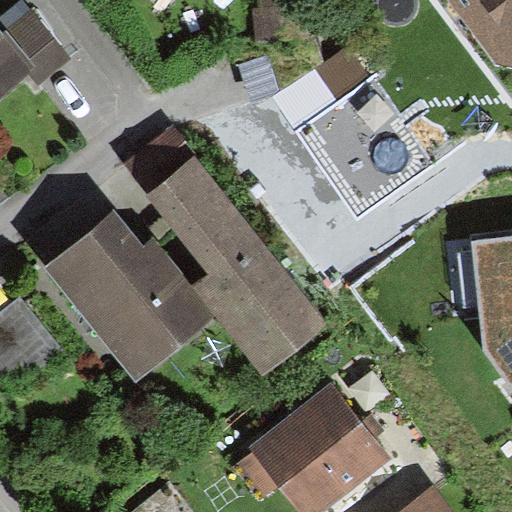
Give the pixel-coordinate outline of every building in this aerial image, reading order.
[(511,0),(450,0),(497,64),(511,65),(511,0)] [(71,59),(26,4),(0,25),(0,99),(29,75),(38,86),(71,59)] [(375,76),(298,132),(362,219),(439,163),(375,76)] [(264,385),(332,329),(171,132),(123,171),(211,279),(191,295),(214,324),(264,385)] [(214,324),(191,295),(121,210),(45,272),(138,385),(214,324)] [(511,240),(472,246),(484,342),(511,381),(511,240)] [(18,298),(0,313),(0,385),(7,394),(61,351),(18,298)] [(365,431),(331,388),(249,453),(296,511),(320,511),(387,459),(365,431)] [(193,511),(170,483),(133,511),(193,511)] [(452,511),(435,491),(407,511),(452,511)]
